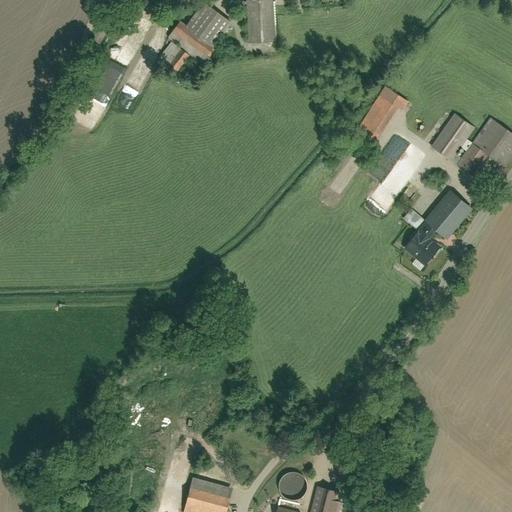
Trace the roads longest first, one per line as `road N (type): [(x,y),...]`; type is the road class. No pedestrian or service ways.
road 1 (residential): [(247,511),(304,420),(435,288),(511,161)]
road 2 (track): [(0,166),(39,129),(100,0)]
